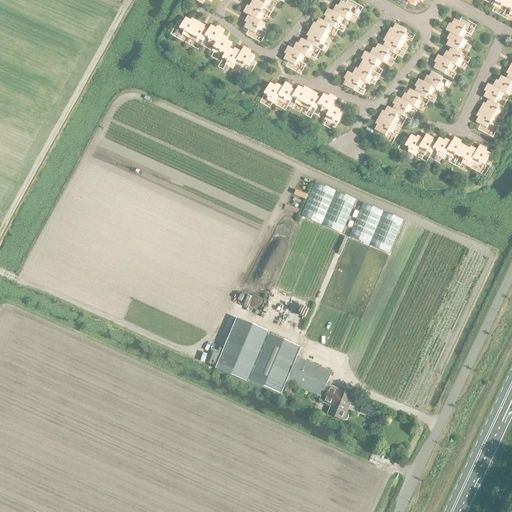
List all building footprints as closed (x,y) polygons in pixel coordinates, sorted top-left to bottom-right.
[(253,0),(252,2),(263,8),(265,5),(266,5),(267,4),(269,6),(271,0),(253,0)] [(503,6),(506,8),(511,0),(496,0),(496,1),(493,5),(500,9),(501,7),(502,8),(503,6)] [(244,13),(248,15),(260,21),(264,15),(262,14),(262,13),(261,12),(263,8),(252,2),(248,10),(246,8),(244,13)] [(335,8),(333,12),(344,19),(349,21),(352,14),(350,13),(351,12),(350,12),(352,8),(341,2),(337,9),(335,8)] [(328,15),(324,22),(329,25),(334,28),(336,24),(338,25),(338,24),(340,25),(344,19),(333,12),(328,9),(325,14),(328,15)] [(260,21),(248,15),(246,20),(248,21),(244,28),(255,34),(257,30),(258,31),(259,30),(261,31),(265,24),(260,21)] [(183,35),(189,39),(198,23),(194,20),(193,22),(186,18),(180,29),(184,31),(183,32),(184,33),(183,35)] [(313,25),(310,30),(326,38),(330,32),(328,31),(329,30),(327,29),(329,25),(324,22),(319,19),(315,27),(313,25)] [(446,31),(451,33),(462,40),(466,33),(464,32),(465,31),(463,30),(465,26),(454,20),(450,27),(448,26),(446,31)] [(203,42),(205,37),(208,31),(201,27),(203,25),(198,23),(189,39),(196,42),(197,40),(198,41),(199,40),(203,42)] [(389,31),(387,35),(403,44),(407,37),(405,36),(405,35),(404,34),(406,31),(396,25),(392,32),(389,31)] [(208,43),(215,46),(221,35),(224,31),(219,28),(218,30),(211,26),(208,31),(205,37),(209,39),(208,40),(209,41),(208,43)] [(310,35),(306,42),(312,45),(317,48),(319,44),(320,45),(321,44),(323,45),(326,38),(310,30),(308,34),(310,35)] [(446,46),(451,48),(457,52),(459,48),(461,49),(461,48),(463,49),(467,43),(462,40),(451,33),(448,37),(450,39),(446,46)] [(222,52),(225,54),(229,49),(231,44),(224,40),(225,38),(221,35),(215,46),(212,51),(219,55),(220,53),(221,54),(222,52)] [(387,40),(383,47),(389,51),(394,54),(396,50),(397,51),(397,50),(400,51),(403,44),(387,35),(385,39),(387,40)] [(295,45),(293,49),(304,56),(309,59),(313,52),(311,51),(311,50),(310,49),(312,45),(306,42),(301,39),(297,47),(295,45)] [(370,55),(381,61),(386,64),(390,57),(388,56),(388,55),(387,54),(389,51),(383,47),(378,45),(374,52),(372,51),(370,55)] [(304,56),(293,49),(288,47),(286,51),(288,52),(284,60),(295,66),(297,62),(298,62),(300,63),(304,56)] [(244,48),(241,53),(235,64),(242,68),(243,66),(244,66),(244,65),(248,67),(254,56),(247,52),(248,50),(244,48)] [(445,54),(443,58),(454,65),(459,68),(463,61),(460,60),(461,59),(460,58),(462,55),(457,52),(451,48),(447,55),(445,54)] [(229,49),(225,54),(223,59),(226,61),(226,62),(227,63),(225,65),(232,69),(235,64),(241,53),(237,50),(236,53),(229,49)] [(365,58),(361,65),(372,71),(374,67),(375,68),(376,67),(378,68),(381,61),(370,55),(365,52),(363,57),(365,58)] [(454,65),(443,58),(438,56),(436,60),(438,61),(433,68),(444,75),(446,71),(447,72),(448,71),(450,72),(454,65)] [(355,71),(352,75),(364,81),(369,84),(372,77),(370,76),(371,75),(370,74),(372,71),(361,65),(357,72),(355,71)] [(364,81),(352,75),(348,72),(345,77),(347,78),(343,85),(354,91),(356,87),(358,88),(358,87),(360,88),(364,81)] [(426,79),(423,83),(435,89),(439,92),(443,85),(441,84),(442,83),(440,82),(442,78),(432,72),(428,80),(426,79)] [(495,83),(493,87),(504,94),(509,96),(511,90),(511,89),(511,88),(511,87),(510,87),(511,83),(506,80),(501,77),(497,84),(495,83)] [(418,86),(414,93),(420,96),(425,99),(427,95),(428,96),(429,95),(431,96),(435,89),(423,83),(419,80),(416,84),(418,86)] [(290,102),(292,97),(295,91),(289,88),(290,85),(285,83),(283,88),(277,99),(283,103),(284,101),(285,102),(286,100),(290,102)] [(274,104),(277,99),(283,88),(278,86),(277,88),(270,84),(264,94),(268,96),(267,98),(268,98),(267,100),(274,104)] [(484,97),(488,100),(494,103),(496,99),(498,100),(498,99),(500,100),(504,94),(493,87),(488,84),(486,89),(488,90),(484,97)] [(295,103),(302,107),(311,91),(307,89),(305,91),(298,87),(295,91),(292,97),(296,99),(295,101),(296,101),(295,103)] [(404,96),(401,100),(412,107),(417,109),(421,102),(419,101),(420,100),(418,100),(420,96),(414,93),(410,90),(406,97),(404,96)] [(315,110),(318,105),(321,99),(314,95),(315,93),(311,91),(302,107),(309,111),(310,109),(311,109),(311,108),(315,110)] [(320,111),(327,115),(334,104),(336,99),(332,96),(331,99),(324,94),(321,99),(318,105),(321,107),(321,108),(322,109),(320,111)] [(396,103),(392,110),(398,113),(403,116),(405,112),(406,113),(407,112),(409,113),(412,107),(401,100),(396,97),(394,102),(396,103)] [(482,106),(480,110),(496,119),(500,112),(498,111),(498,110),(497,109),(499,106),(494,103),(488,100),(485,107),(482,106)] [(334,104),(327,115),(325,120),(331,123),(333,121),(334,122),(334,120),(338,123),(344,112),(337,108),(338,106),(334,104)] [(381,113),(379,118),(395,127),(399,120),(397,119),(397,118),(396,117),(398,113),(392,110),(387,107),(383,115),(381,113)] [(496,119),(480,110),(478,114),(480,115),(476,123),(486,128),(489,125),(490,125),(490,124),(492,126),(496,119)] [(395,127),(379,118),(377,122),(379,123),(375,130),(385,136),(387,132),(389,133),(389,132),(391,133),(395,127)] [(431,154),(433,150),(436,144),(429,140),(431,138),(426,135),(424,140),(418,151),(424,155),(425,153),(426,154),(427,152),(431,154)] [(415,156),(418,151),(424,140),(420,138),(418,140),(411,136),(405,146),(409,148),(408,150),(409,150),(408,152),(415,156)] [(455,155),(459,158),(465,147),(458,143),(459,141),(454,138),(452,143),(446,155),(452,158),(453,156),(454,157),(455,155)] [(443,159),(446,155),(452,143),(448,141),(446,143),(439,139),(436,144),(433,150),(437,152),(436,153),(437,153),(436,155),(443,159)] [(480,146),(477,151),(471,163),(478,166),(479,164),(480,165),(480,163),(484,166),(490,155),(483,151),(484,149),(480,146)] [(465,147),(459,158),(462,160),(462,161),(463,161),(461,163),(468,167),(471,163),(477,151),(473,148),(472,151),(465,147)] [(314,182),(302,216),(343,231),(356,197),(314,182)] [(349,237),(390,252),(403,218),(362,202),(349,237)] [(259,311),(263,297),(252,294),(248,308),(259,311)] [(319,401),(326,404),(330,406),(327,414),(343,421),(343,420),(345,421),(347,420),(349,415),(348,414),(346,413),(353,396),(326,385),(332,372),(297,357),(301,348),(236,320),(216,366),(281,394),(287,382),(320,397),(319,401)] [(362,404),(359,412),(378,420),(382,412),(362,404)]
